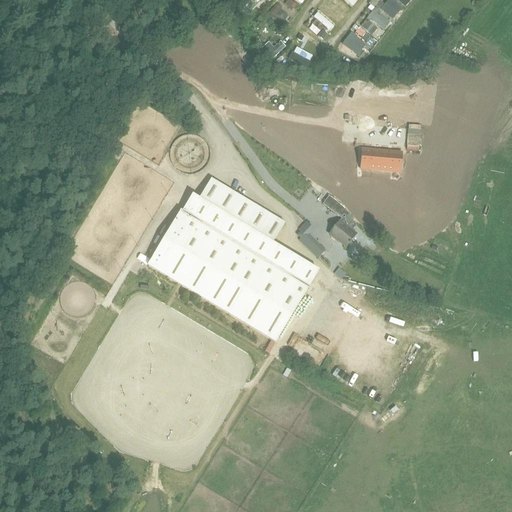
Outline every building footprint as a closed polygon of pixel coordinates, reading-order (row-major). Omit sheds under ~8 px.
[(250,16),(262,3),(259,0),(253,0),(244,10),(250,16)] [(331,0),(334,2),(330,7),(339,13),(341,10),(347,14),(352,7),(341,0),(331,0)] [(270,9),(275,19),(285,15),(281,5),(270,9)] [(377,10),(371,18),(387,30),(393,23),(377,10)] [(380,26),(374,33),(380,39),(387,32),(380,26)] [(311,36),(302,47),(316,59),(325,49),(311,36)] [(331,163),(354,119),(366,126),(374,110),(346,95),(338,108),(327,102),(302,147),(331,163)] [(359,150),(358,171),(399,174),(401,153),(359,150)] [(327,197),(322,203),(337,214),(342,208),(344,209),(342,211),(347,215),(341,223),(339,221),(329,234),(346,247),(356,234),(351,231),(356,224),(352,221),(353,220),(355,222),(367,206),(387,222),(403,201),(412,190),(392,174),(387,180),(382,176),(374,187),(364,179),(363,180),(363,179),(357,174),(358,172),(359,171),(351,165),(327,197)] [(318,271),(272,243),(284,223),(212,179),(199,199),(193,195),(183,211),(181,210),(148,265),(274,343),(318,271)] [(432,191),(438,194),(441,186),(436,184),(432,191)] [(410,222),(414,225),(419,219),(415,216),(410,222)] [(298,235),(303,240),(308,235),(313,230),(306,223),(300,229),(302,231),(298,235)] [(376,262),(372,271),(377,273),(381,264),(376,262)] [(341,280),(345,275),(339,270),(335,275),(341,280)] [(384,327),(388,321),(376,314),(372,319),(384,327)]
